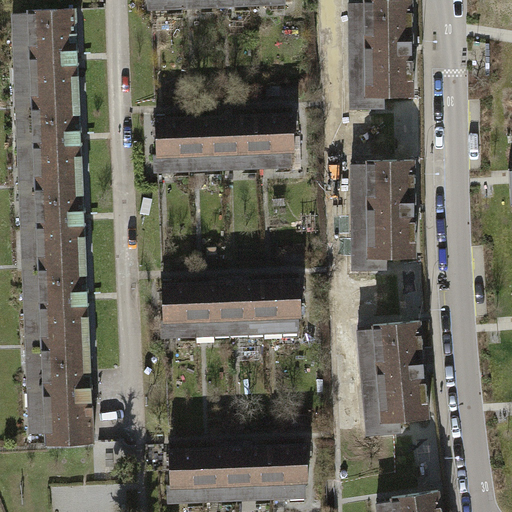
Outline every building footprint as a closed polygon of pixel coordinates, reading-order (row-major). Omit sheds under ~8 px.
[(359,0),(360,2),(344,2),(344,18),(360,18),(361,56),(346,56),(346,71),(362,71),(362,97),(364,97),(364,106),(379,106),(379,95),(409,95),(408,0),(359,0)] [(23,8),(23,13),(7,14),(8,31),(25,30),(26,66),(10,67),(10,83),(28,83),(28,107),(76,106),(75,56),(73,7),(23,8)] [(76,106),(28,107),(28,110),(12,110),(13,126),(29,125),(30,148),(13,148),(13,167),(32,166),(32,185),(78,184),(77,136),(76,106)] [(253,115),(255,152),(270,151),(270,166),(287,165),(286,148),(290,148),(289,113),(253,115)] [(255,152),(253,115),(220,116),(222,152),(236,152),(237,167),(252,166),(252,152),(255,152)] [(222,152),(220,116),(185,118),(187,153),(203,153),(203,169),(219,168),(218,153),(222,152)] [(187,153),(185,118),(151,119),(152,155),(168,155),(169,170),(185,170),(185,154),(187,153)] [(362,163),(346,163),(346,179),(362,179),(362,217),(347,217),(348,232),(363,232),(363,258),(366,258),(366,267),(380,267),(380,256),(411,255),(410,159),(362,160),(362,163)] [(78,184),(32,185),(32,189),(16,190),(17,205),(33,205),(33,227),(16,228),(16,245),(34,244),(35,266),(80,265),(79,216),(78,184)] [(80,265),(35,266),(35,269),(21,270),(21,285),(36,285),(36,308),(21,308),(21,325),(37,325),(37,347),(82,346),(81,296),(80,265)] [(259,280),(261,317),(276,316),(277,331),(293,330),(293,313),(297,313),(295,278),(259,280)] [(261,317),(259,280),(226,281),(228,317),(243,317),(243,331),(259,331),(258,317),(261,317)] [(228,317),(226,281),(192,283),(193,318),(209,318),(210,334),(225,333),(225,318),(228,317)] [(193,318),(192,283),(157,284),(159,320),(174,319),(175,335),(192,335),(191,318),(193,318)] [(369,327),(354,328),(355,344),(371,343),(373,381),(358,382),(359,397),(375,396),(377,422),(379,422),(380,431),(394,430),(393,419),(424,417),(418,321),(369,324),(369,327)] [(82,346),(37,347),(37,349),(23,349),(24,366),(39,366),(39,390),(23,390),(23,408),(39,408),(40,442),(84,441),(82,346)] [(267,445),(268,482),(283,481),(284,496),(301,495),(300,478),(304,478),(303,443),(267,445)] [(268,482),(267,445),(234,446),(235,482),(250,482),(251,497),(266,496),(265,482),(268,482)] [(235,482),(234,446),(199,448),(201,483),(216,483),(217,499),(233,498),(232,483),(235,482)] [(201,483),(199,448),(164,449),(166,485),(182,485),(182,501),(199,500),(198,484),(201,483)] [(436,511),(433,489),(387,496),(387,500),(373,502),(374,511),(436,511)]
